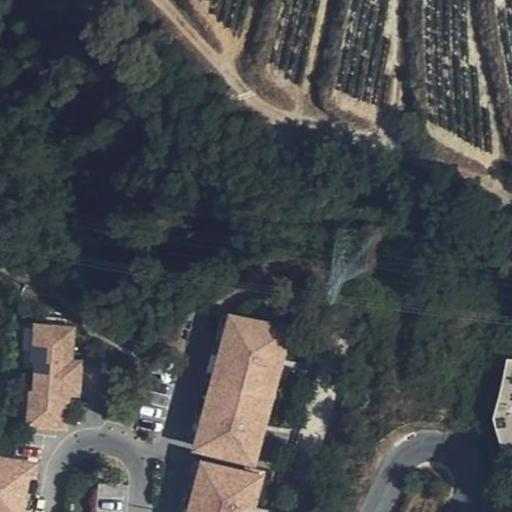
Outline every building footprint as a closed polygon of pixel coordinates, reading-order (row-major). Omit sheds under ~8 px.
[(286,326),(229,311),(228,317),(220,347),(213,374),(212,377),(211,384),(204,412),(196,441),(195,445),(253,460),(286,326)] [(228,317),(216,314),(208,344),(201,371),(213,374),(220,347),(228,317)] [(67,331),(30,328),(28,359),(33,360),(65,362),(67,331)] [(65,362),(33,360),(32,378),(31,393),(62,395),(73,396),(74,381),(76,364),(65,362)] [(211,384),(199,381),(192,409),(185,437),(196,441),(204,412),(211,384)] [(31,393),(25,392),(23,426),(60,428),(62,395),(31,393)] [(248,511),(259,471),(203,457),(201,465),(194,494),(189,511),(248,511)] [(201,465),(191,462),(184,491),(178,511),(189,511),(194,494),(201,465)] [(33,469),(0,463),(0,511),(18,511),(21,499),(24,482),(31,483),(33,469)]
